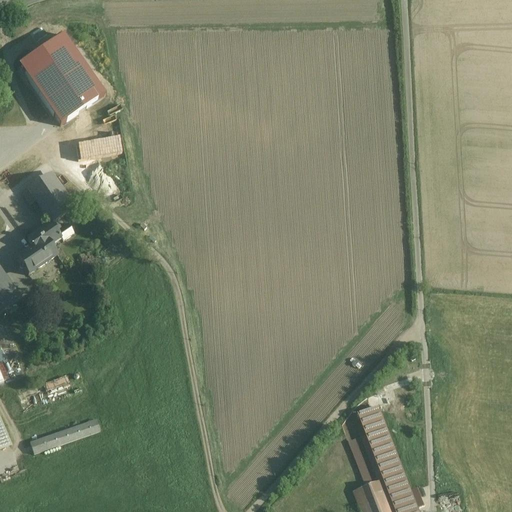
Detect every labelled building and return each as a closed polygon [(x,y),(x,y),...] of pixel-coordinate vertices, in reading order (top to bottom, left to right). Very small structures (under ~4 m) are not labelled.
[(50,21),(13,21),(14,35),(50,34),(50,21)] [(64,41),(19,74),(62,128),(103,96),(64,41)] [(21,137),(0,152),(0,186),(6,194),(43,166),(21,137)] [(51,226),(52,227),(56,224),(72,213),(47,178),(27,192),(51,226)] [(56,224),(52,227),(60,240),(62,243),(74,236),(67,226),(61,230),(56,224)] [(51,226),(27,242),(33,251),(17,262),(28,278),(57,258),(50,247),(60,240),(52,227),(51,226)] [(0,313),(20,299),(0,270),(0,313)] [(71,388),(68,378),(44,385),(47,395),(71,388)] [(354,496),(360,511),(418,511),(379,409),(358,417),(384,484),(354,496)] [(96,422),(29,445),(33,456),(100,433),(96,422)] [(0,423),(0,451),(10,447),(0,423)] [(52,429),(53,435),(61,433),(59,427),(52,429)] [(453,511),(451,496),(459,495),(459,493),(439,496),(441,511),(453,511)]
